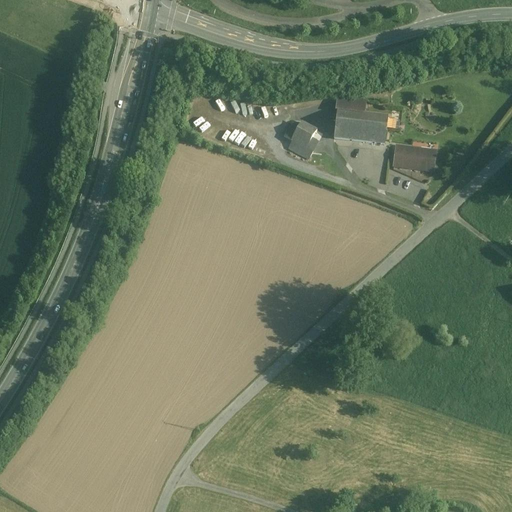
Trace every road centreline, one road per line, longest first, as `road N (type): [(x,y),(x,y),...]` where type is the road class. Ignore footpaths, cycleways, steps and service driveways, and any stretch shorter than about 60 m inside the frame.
road 1 (unclassified): [(162,511),(181,468),(235,406),(511,152)]
road 2 (primary): [(0,402),(65,288),(95,216),(147,7)]
road 3 (secondary): [(511,15),(472,17),(341,50),(269,45),(147,7)]
